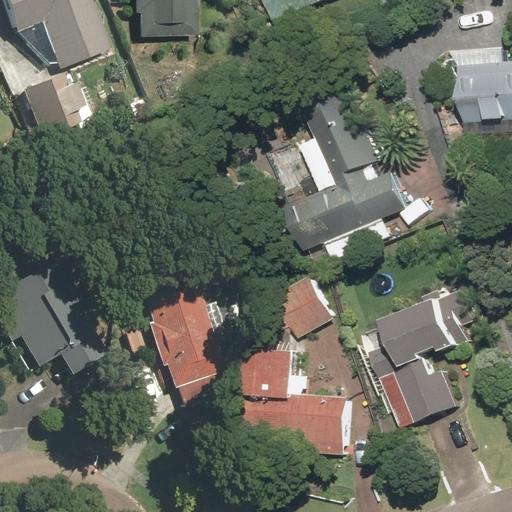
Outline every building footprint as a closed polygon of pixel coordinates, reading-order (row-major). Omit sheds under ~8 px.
[(52,70),(104,50),(84,0),(0,0),(0,22),(5,35),(34,23),(52,70)] [(129,0),(131,41),(187,38),(185,0),(129,0)] [(264,0),(273,21),(326,0),(264,0)] [(511,63),(463,68),(469,137),(511,133),(511,63)] [(290,209),(307,251),(410,209),(393,167),(290,209)] [(0,274),(0,337),(18,368),(46,352),(61,377),(101,354),(41,251),(0,274)] [(134,290),(163,387),(219,370),(189,273),(134,290)] [(339,318),(313,274),(277,295),(303,339),(339,318)] [(465,288),(361,331),(403,431),(461,407),(439,355),(485,336),(465,288)] [(250,350),(247,451),(347,454),(349,397),(295,395),(296,351),(250,350)]
